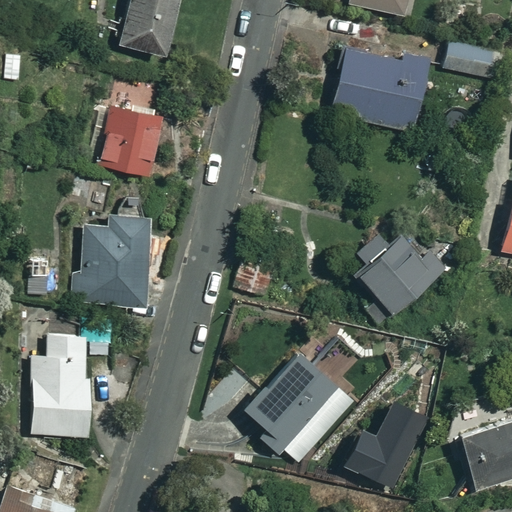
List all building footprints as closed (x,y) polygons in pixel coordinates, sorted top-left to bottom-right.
[(159,0),(119,0),(113,43),(151,50),(159,0)] [(344,0),(344,3),(398,12),(400,0),(344,0)] [(491,50),(441,39),(435,65),(485,76),(491,50)] [(334,45),(320,111),(405,129),(421,55),(396,50),(395,57),(334,45)] [(151,110),(104,101),(93,162),(140,171),(151,110)] [(511,176),(507,175),(492,248),(511,252),(511,176)] [(141,214),(80,209),(74,298),(135,302),(141,214)] [(408,258),(381,229),(341,267),(386,314),(438,265),(420,247),(408,258)] [(230,286),(263,295),(267,281),(273,282),(279,261),(241,250),(230,286)] [(81,320),(81,337),(88,338),(88,352),(106,353),(107,321),(81,320)] [(79,331),(41,330),(41,352),(25,352),(24,429),(78,430),(79,331)] [(348,401),(287,348),(236,408),(257,426),(252,432),(292,466),(348,401)] [(511,410),(447,433),(466,490),(511,474),(511,410)] [(65,511),(69,502),(0,484),(0,511),(65,511)]
